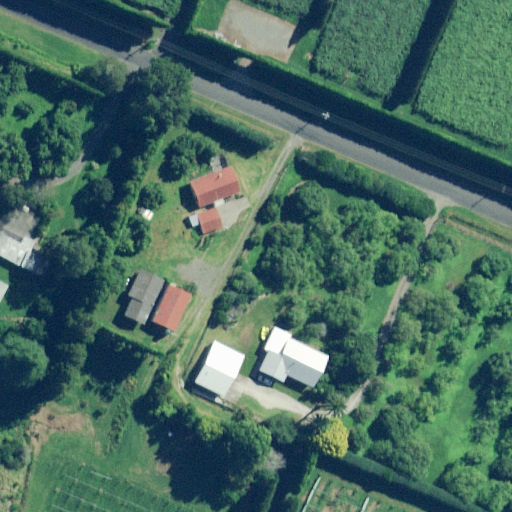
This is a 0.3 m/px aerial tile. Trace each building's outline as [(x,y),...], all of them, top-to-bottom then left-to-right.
[(189,183),(197,207),(212,202),(214,207),(241,198),(230,168),(189,183)] [(221,226),(214,209),(196,216),(202,233),(221,226)] [(0,255),(31,271),(38,256),(29,251),(34,242),(22,236),(3,227),(0,231),(0,255)] [(188,294),(166,284),(149,320),(171,331),(188,294)] [(286,336),(287,334),(282,332),(272,326),(261,348),(265,350),(256,369),(280,381),(284,373),(310,386),(325,356),(286,336)] [(191,380),(213,392),(216,385),(220,387),(230,369),(216,361),(213,368),(201,362),(191,380)]
